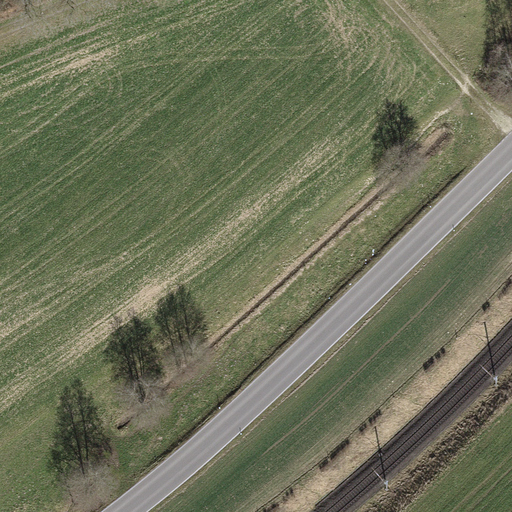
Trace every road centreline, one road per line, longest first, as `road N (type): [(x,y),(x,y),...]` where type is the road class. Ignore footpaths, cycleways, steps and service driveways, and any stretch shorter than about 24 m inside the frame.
road 1 (tertiary): [(511,149),(123,511)]
road 2 (track): [(386,0),(511,132)]
